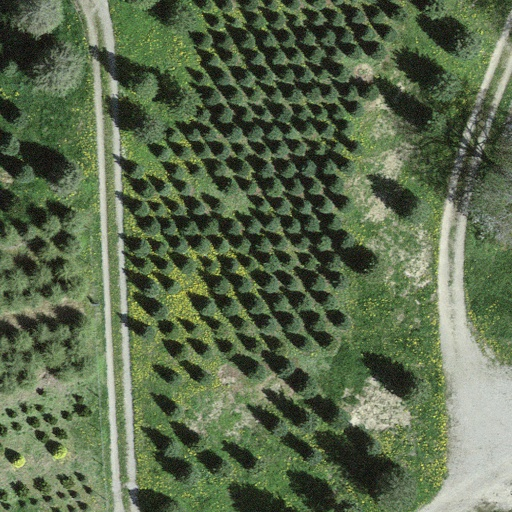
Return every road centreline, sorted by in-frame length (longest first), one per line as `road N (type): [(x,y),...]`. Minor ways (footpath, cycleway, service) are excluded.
road 1 (track): [(91,0),(105,34),(128,511)]
road 2 (track): [(511,28),(455,187),(451,282),(470,384),(511,448)]
